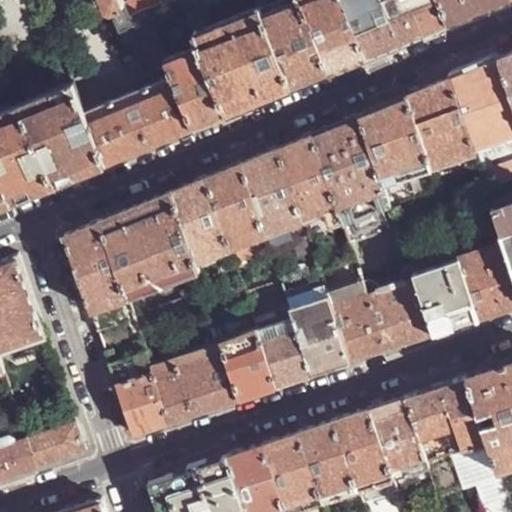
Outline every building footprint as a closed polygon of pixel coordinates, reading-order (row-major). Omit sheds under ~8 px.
[(122,0),(103,0),(108,12),(111,11),(125,6),(123,3),(122,0)] [(161,0),(129,0),(123,3),(125,6),(129,17),(148,10),(163,4),(161,0)] [(171,0),(163,4),(148,10),(152,19),(184,5),(181,0),(171,0)] [(258,0),(261,6),(264,12),(292,0),(258,0)] [(302,0),(292,0),(264,12),(293,86),(315,77),(330,71),(302,0)] [(302,0),(330,71),(352,62),(367,56),(345,0),(302,0)] [(430,30),(451,22),(442,0),(345,0),(367,56),(389,47),(430,30)] [(442,0),(451,22),(484,8),(503,0),(442,0)] [(129,17),(125,6),(111,11),(119,32),(125,30),(144,76),(170,66),(167,57),(152,19),(148,10),(129,17)] [(264,12),(261,6),(212,25),(195,32),(199,44),(228,113),(247,105),(280,91),(293,86),(264,12)] [(199,44),(167,57),(170,66),(174,76),(195,126),(214,118),(228,113),(199,44)] [(511,49),(509,51),(498,55),(511,95),(511,49)] [(470,67),(449,75),(474,146),(511,132),(511,95),(498,55),(470,67)] [(103,105),(91,74),(73,81),(73,82),(86,112),(103,105)] [(424,85),(406,93),(431,167),(475,151),(474,146),(449,75),(424,85)] [(195,126),(174,76),(103,105),(86,112),(106,163),(154,143),(195,126)] [(73,82),(22,104),(54,184),(83,172),(106,163),(86,112),(73,82)] [(379,104),(359,112),(383,184),(432,168),(431,167),(406,93),(379,104)] [(0,113),(0,173),(11,202),(36,192),(54,184),(22,104),(0,113)] [(332,123),(312,131),(338,205),(342,220),(349,239),(396,222),(389,201),(383,184),(359,112),(332,123)] [(292,139),(277,145),(302,219),(325,210),(338,205),(312,131),(292,139)] [(511,132),(474,146),(475,151),(479,163),(486,183),(511,174),(511,132)] [(256,154),(241,160),(265,233),(302,219),(277,145),(256,154)] [(479,163),(475,151),(431,167),(432,168),(435,178),(479,163)] [(219,169),(206,174),(230,246),(244,241),(265,233),(241,160),(219,169)] [(432,168),(383,184),(389,201),(437,185),(435,178),(432,168)] [(0,206),(11,202),(0,173),(0,206)] [(183,184),(171,189),(195,259),(230,246),(206,174),(183,184)] [(131,205),(100,218),(127,297),(198,269),(195,259),(171,189),(131,205)] [(511,195),(493,202),(505,236),(511,257),(511,195)] [(338,205),(325,210),(330,225),(342,220),(338,205)] [(77,227),(64,232),(91,310),(127,297),(100,218),(77,227)] [(265,233),(244,241),(250,256),(271,249),(265,233)] [(507,305),(511,303),(511,257),(505,236),(460,251),(460,252),(481,314),(507,305)] [(244,241),(230,246),(235,261),(250,256),(244,241)] [(0,258),(0,347),(31,337),(47,332),(19,251),(0,258)] [(459,321),(481,314),(460,252),(412,268),(414,274),(433,330),(459,321)] [(279,273),(244,285),(251,309),(254,316),(289,303),(286,295),(279,273)] [(412,337),(433,330),(414,274),(367,291),(385,346),(412,337)] [(328,293),(332,303),(367,291),(362,277),(327,290),(328,293)] [(325,283),(286,295),(289,303),(290,305),(328,293),(327,290),(325,283)] [(371,351),(385,346),(367,291),(332,303),(350,358),(371,351)] [(335,363),(350,358),(332,303),(328,293),(290,305),(312,371),(335,363)] [(297,376),(312,371),(290,305),(289,303),(254,316),(257,324),(276,383),(297,376)] [(264,387),(276,383),(257,324),(221,338),(240,395),(264,387)] [(47,332),(31,337),(39,357),(41,356),(46,368),(58,364),(47,332)] [(142,337),(128,341),(133,355),(146,350),(145,347),(142,337)] [(230,399),(240,395),(221,338),(210,342),(150,363),(153,368),(170,419),(197,410),(210,406),(230,399)] [(105,351),(116,381),(153,368),(150,363),(148,355),(146,350),(133,355),(117,360),(113,348),(105,351)] [(511,357),(503,361),(468,372),(490,438),(500,468),(511,464),(511,357)] [(153,368),(116,381),(134,431),(157,423),(170,419),(153,368)] [(434,384),(406,393),(428,459),(490,438),(468,372),(434,384)] [(371,405),(394,476),(430,464),(428,459),(406,393),(385,401),(371,405)] [(350,412),(335,417),(359,488),(374,483),(394,476),(371,405),(350,412)] [(314,424),(300,429),(324,500),(339,495),(359,488),(335,417),(314,424)] [(77,419),(27,436),(38,465),(68,454),(87,447),(77,419)] [(279,436),(265,441),(288,511),(291,511),(304,508),(324,500),(300,429),(279,436)] [(0,477),(20,470),(38,465),(27,436),(16,439),(15,435),(11,433),(0,436),(0,477)] [(490,438),(428,459),(430,464),(441,498),(479,485),(488,511),(511,511),(511,503),(500,468),(490,438)] [(243,448),(229,453),(249,511),(288,511),(265,441),(243,448)] [(249,511),(229,453),(200,462),(168,473),(149,479),(160,511),(249,511)] [(73,505),(53,511),(107,511),(102,495),(73,505)]
